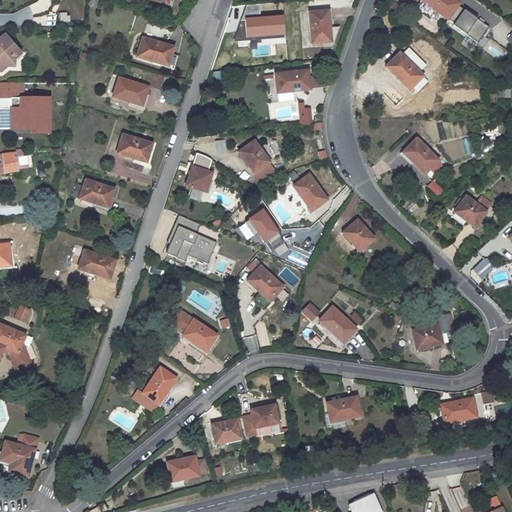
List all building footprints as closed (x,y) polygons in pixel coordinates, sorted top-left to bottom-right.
[(452,0),(421,0),(447,19),(458,4),(452,0)] [(298,1),(270,4),(271,14),(299,11),(298,1)] [(475,44),(488,28),(459,6),(447,22),(475,44)] [(309,13),(312,43),(330,41),(327,11),(309,13)] [(0,64),(4,61),(11,61),(11,54),(17,49),(7,37),(0,43),(0,64)] [(174,47),(143,38),(137,56),(168,66),(174,47)] [(484,47),(500,59),(506,51),(489,39),(484,47)] [(399,54),(386,67),(410,90),(415,84),(419,89),(427,81),(399,54)] [(275,74),(277,93),(309,89),(307,70),(275,74)] [(164,77),(156,74),(151,87),(160,90),(164,77)] [(119,78),(113,96),(142,106),(148,87),(119,78)] [(0,128),(31,129),(50,129),(50,98),(23,98),(19,99),(19,84),(0,83),(0,98),(12,98),(11,108),(0,108),(0,128)] [(299,125),(311,124),(310,108),(303,108),(302,100),(269,102),(270,122),(298,120),(299,125)] [(436,120),(436,140),(460,141),(460,121),(436,120)] [(123,134),(117,153),(146,162),(152,143),(123,134)] [(470,137),(448,141),(452,160),(474,155),(470,137)] [(416,140),(403,153),(424,174),(438,160),(416,140)] [(269,162),(254,141),(239,152),(254,173),(269,162)] [(270,158),(278,154),(274,144),(266,148),(270,158)] [(316,152),(319,161),(327,158),(325,149),(316,152)] [(0,165),(4,165),(5,171),(18,169),(18,168),(16,156),(23,155),(22,150),(16,151),(16,153),(0,154),(0,165)] [(195,153),(192,163),(208,169),(211,158),(195,153)] [(189,165),(182,186),(205,194),(212,172),(189,165)] [(326,200),(308,175),(293,186),(298,193),(292,198),(302,211),(308,207),(311,211),(326,200)] [(72,196),(108,207),(114,189),(86,180),(84,186),(76,184),(72,196)] [(425,187),(438,196),(443,189),(430,180),(425,187)] [(465,197),(454,212),(474,227),(492,204),(480,196),(474,204),(465,197)] [(281,222),(288,218),(280,201),(272,204),(281,222)] [(181,218),(179,223),(197,229),(198,225),(181,218)] [(357,220),(342,233),(359,252),(374,239),(357,220)] [(207,263),(217,238),(177,222),(164,253),(184,260),(186,255),(207,263)] [(37,224),(38,233),(44,232),(45,223),(37,224)] [(499,236),(511,249),(511,230),(511,231),(507,227),(499,236)] [(0,266),(11,265),(9,244),(0,244),(0,266)] [(78,269),(109,279),(115,261),(84,251),(78,269)] [(472,270),(483,280),(494,267),(484,257),(472,270)] [(282,288),(260,267),(247,281),(269,302),(282,288)] [(494,283),(509,279),(507,271),(493,275),(494,283)] [(300,313),(311,322),(319,311),(309,302),(300,313)] [(15,319),(24,323),(29,310),(20,306),(15,319)] [(356,330),(332,308),(319,322),(343,344),(356,330)] [(183,336),(206,351),(217,336),(193,320),(180,312),(171,325),(184,334),(183,336)] [(438,324),(412,331),(417,349),(442,344),(447,342),(445,334),(450,333),(446,316),(436,318),(438,324)] [(0,324),(0,359),(5,348),(11,351),(9,354),(16,372),(33,365),(26,347),(21,345),(25,336),(0,324)] [(160,368),(143,393),(159,404),(176,379),(160,368)] [(143,393),(138,390),(131,400),(152,414),(159,404),(143,393)] [(480,392),(481,407),(492,406),(490,392),(480,392)] [(326,404),(330,423),(360,417),(356,397),(326,404)] [(440,406),(444,425),(476,418),(472,399),(440,406)] [(250,417),(240,419),(244,438),(254,436),(253,430),(277,424),(273,406),(264,408),(257,410),(249,411),(250,417)] [(211,426),(215,445),(241,439),(237,420),(211,426)] [(5,442),(0,459),(0,460),(29,468),(38,439),(24,435),(21,446),(5,442)] [(195,462),(194,457),(166,463),(171,482),(199,476),(195,462)] [(195,462),(199,476),(206,475),(202,460),(195,462)] [(382,511),(374,493),(348,505),(351,511),(382,511)]
